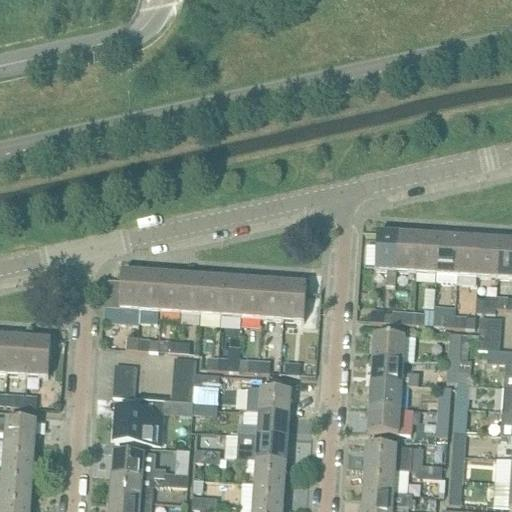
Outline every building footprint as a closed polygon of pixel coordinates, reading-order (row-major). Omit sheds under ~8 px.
[(378,235),(375,273),(387,273),(386,290),(395,290),(396,274),(399,236),(378,235)] [(419,238),(399,236),(396,274),(417,275),(419,238)] [(417,275),(437,277),(440,239),(419,238),(417,275)] [(458,278),(460,240),(440,239),(437,277),(437,284),(457,286),(457,278),(458,278)] [(460,240),(458,278),(478,279),(480,242),(460,240)] [(501,243),(480,242),(478,279),(498,281),(501,243)] [(511,243),(501,243),(498,281),(511,281),(511,243)] [(139,328),(141,313),(143,275),(122,274),(121,286),(107,285),(105,310),(120,311),(118,326),(139,328)] [(143,275),(141,313),(161,314),(164,277),(143,275)] [(164,277),(161,314),(181,316),(184,278),(164,277)] [(184,278),(181,316),(202,317),(204,280),(184,278)] [(222,319),(225,281),(204,280),(202,317),(222,319)] [(222,319),(243,320),(245,283),(225,281),(222,319)] [(243,320),(263,322),(266,284),(245,283),(243,320)] [(263,322),(283,323),(285,285),(266,284),(263,322)] [(307,287),(285,285),(283,323),(282,331),(303,333),(304,325),(307,287)] [(485,311),(496,312),(497,300),(486,299),(485,311)] [(508,301),(497,300),(496,312),(507,312),(508,301)] [(384,314),(373,313),(372,325),(383,325),(384,314)] [(392,326),(413,327),(414,315),(393,314),(392,326)] [(414,315),(413,327),(424,328),(425,316),(414,315)] [(434,317),(433,329),(454,330),(454,318),(434,317)] [(465,319),(454,318),(454,330),(465,330),(474,332),(476,320),(465,319)] [(481,319),(480,330),(501,331),(502,320),(481,319)] [(500,342),(501,331),(480,330),(479,341),(500,342)] [(449,336),(448,362),(460,362),(462,338),(449,336)] [(374,338),(373,363),(402,365),(404,340),(394,339),(374,338)] [(462,338),(460,362),(459,386),(457,386),(457,388),(469,389),(471,363),(468,363),(469,338),(462,338)] [(0,377),(8,378),(10,340),(0,339),(0,377)] [(137,354),(139,341),(139,340),(127,339),(126,353),(137,354)] [(10,340),(8,378),(27,379),(30,341),(10,340)] [(31,341),(28,379),(47,380),(49,380),(51,343),(31,341)] [(139,341),(137,354),(158,355),(159,343),(150,342),(139,341)] [(499,354),(500,342),(479,341),(478,353),(487,353),(499,354)] [(158,355),(179,356),(179,344),(159,343),(158,355)] [(190,345),(179,344),(179,356),(189,357),(190,345)] [(228,361),(219,360),(218,373),(239,374),(239,362),(240,350),(229,349),(228,361)] [(511,355),(499,354),(487,353),(486,366),(505,367),(503,391),(511,391),(511,355)] [(201,372),(218,373),(219,360),(208,360),(202,360),(201,372)] [(174,361),(174,371),(195,373),(196,362),(174,361)] [(239,374),(259,375),(260,363),(239,362),(239,374)] [(460,362),(448,362),(446,385),(457,386),(459,386),(460,362)] [(270,364),(260,363),(259,375),(269,376),(270,364)] [(402,365),(373,363),(371,387),(401,389),(401,388),(418,389),(419,377),(402,376),(402,365)] [(286,366),(285,378),(299,379),(300,367),(286,366)] [(115,379),(135,380),(136,369),(116,368),(115,379)] [(174,371),(173,382),(194,384),(195,377),(195,373),(174,371)] [(195,377),(194,384),(194,391),(219,392),(220,379),(195,377)] [(135,380),(115,379),(114,389),(134,391),(135,380)] [(194,391),(194,384),(173,382),(172,393),(194,395),(194,391)] [(401,389),(371,387),(369,412),(399,414),(401,389)] [(468,413),(469,389),(457,388),(456,412),(468,413)] [(134,391),(114,389),(114,400),(134,402),(134,391)] [(440,391),(438,416),(449,417),(451,392),(440,391)] [(511,391),(503,391),(502,415),(511,416),(511,391)] [(260,392),(258,416),(289,418),(291,394),(260,392)] [(193,405),(194,395),(172,393),(171,404),(193,406),(193,405)] [(6,396),(5,409),(25,410),(26,398),(6,396)] [(27,398),(26,411),(27,411),(36,412),(37,398),(27,398)] [(193,406),(171,404),(140,402),(139,414),(117,413),(115,444),(142,446),(163,448),(165,418),(192,420),(192,417),(193,406)] [(192,417),(204,418),(205,406),(193,405),(193,406),(192,417)] [(205,406),(204,418),(216,419),(217,406),(205,406)] [(399,414),(369,412),(368,435),(388,436),(398,437),(399,414)] [(456,412),(454,437),(466,438),(468,413),(456,412)] [(500,440),(511,440),(511,416),(502,415),(500,440)] [(288,442),(289,418),(258,416),(257,428),(237,427),(237,438),(256,439),(288,442)] [(449,417),(438,416),(436,439),(447,440),(449,417)] [(5,445),(35,447),(37,423),(0,420),(0,444),(5,445)] [(465,460),(466,438),(454,437),(452,459),(465,460)] [(247,462),(247,463),(286,466),(288,442),(256,439),(256,450),(237,449),(236,462),(247,462)] [(3,469),(33,471),(35,447),(5,445),(3,469)] [(365,471),(394,473),(396,449),(367,447),(365,471)] [(195,465),(207,466),(208,453),(196,452),(195,465)] [(220,454),(208,453),(207,466),(219,467),(220,454)] [(114,454),(112,478),(164,482),(164,476),(165,476),(165,473),(154,472),(154,457),(114,454)] [(452,459),(451,484),(463,484),(465,460),(452,459)] [(285,489),(286,466),(247,463),(245,475),(254,476),(253,487),(285,489)] [(429,482),(430,469),(418,468),(417,481),(429,482)] [(33,471),(3,469),(1,493),(32,495),(33,471)] [(430,469),(429,482),(441,483),(442,470),(430,469)] [(394,473),(365,471),(364,495),(392,497),(394,473)] [(112,478),(111,503),(152,505),(153,488),(163,488),(163,487),(176,488),(176,476),(165,476),(164,476),(164,482),(112,478)] [(176,476),(176,488),(187,488),(188,477),(176,476)] [(461,508),(463,484),(451,484),(449,507),(461,508)] [(253,487),(251,511),(267,511),(283,511),(285,489),(253,487)] [(30,511),(32,495),(1,493),(0,511),(30,511)] [(411,498),(392,497),(364,495),(362,511),(391,511),(392,509),(410,510),(411,498)] [(191,511),(204,511),(205,500),(192,499),(191,511)] [(205,500),(204,511),(216,511),(218,501),(205,500)] [(151,511),(152,505),(111,503),(109,511),(151,511)]
